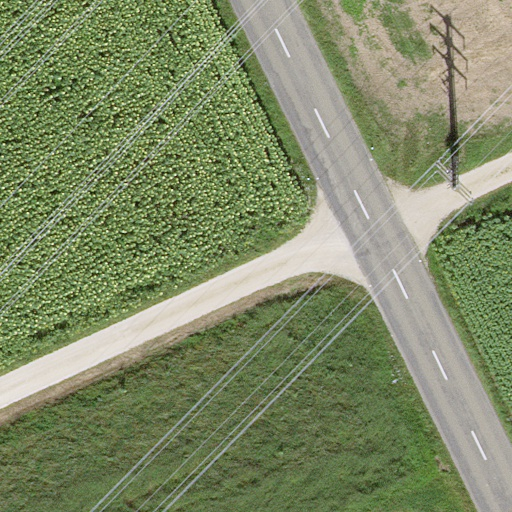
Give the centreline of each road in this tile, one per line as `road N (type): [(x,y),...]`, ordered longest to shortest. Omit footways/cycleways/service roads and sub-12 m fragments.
road 1 (tertiary): [(511,510),(262,0)]
road 2 (track): [(0,397),(511,166)]
